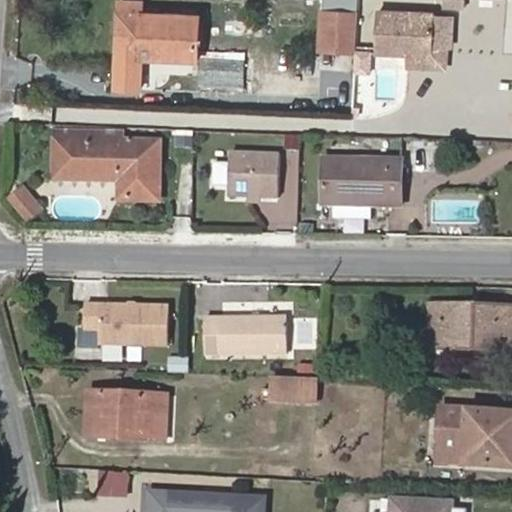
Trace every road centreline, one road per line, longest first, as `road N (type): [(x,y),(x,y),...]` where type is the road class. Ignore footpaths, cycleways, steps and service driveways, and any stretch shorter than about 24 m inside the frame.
road 1 (tertiary): [(0,255),(511,264)]
road 2 (unknown): [(0,123),(112,115),(405,122),(452,106)]
road 3 (residential): [(31,511),(0,369)]
